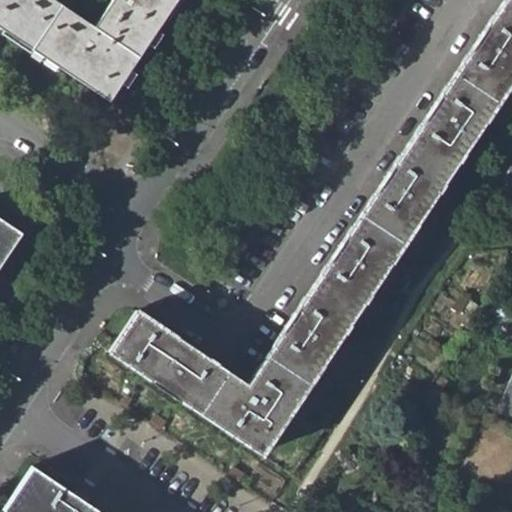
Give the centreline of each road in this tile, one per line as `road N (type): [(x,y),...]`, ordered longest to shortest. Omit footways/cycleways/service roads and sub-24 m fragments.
road 1 (residential): [(113,260),(211,328),(240,324),(463,0)]
road 2 (residential): [(143,215),(291,0)]
road 3 (residential): [(10,409),(113,260)]
road 4 (residential): [(10,409),(158,511)]
road 5 (residential): [(0,122),(143,215)]
